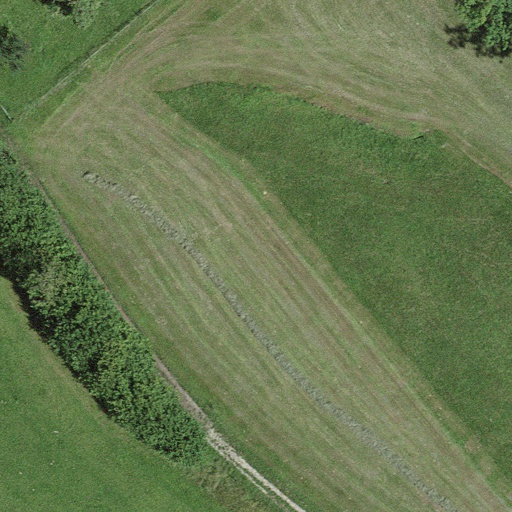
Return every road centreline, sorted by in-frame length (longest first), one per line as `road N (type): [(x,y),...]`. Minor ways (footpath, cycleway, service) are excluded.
road 1 (track): [(301,511),(174,396),(0,134)]
road 2 (track): [(0,303),(113,467)]
